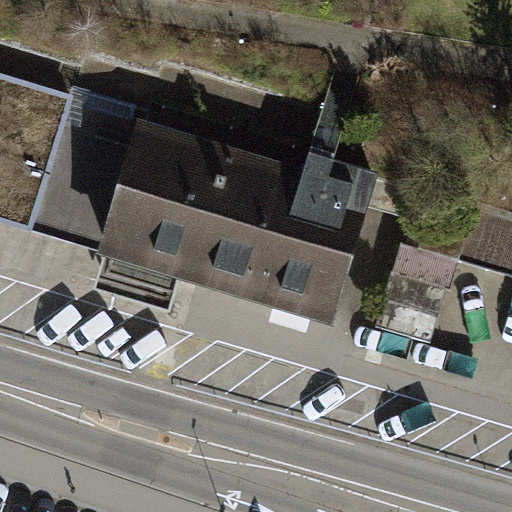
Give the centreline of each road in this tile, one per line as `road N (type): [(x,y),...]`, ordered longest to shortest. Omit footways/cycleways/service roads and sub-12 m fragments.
road 1 (track): [(511,75),(100,0)]
road 2 (secondary): [(394,511),(0,390)]
